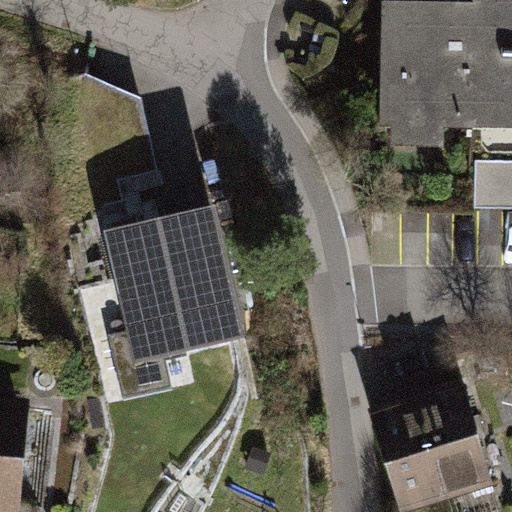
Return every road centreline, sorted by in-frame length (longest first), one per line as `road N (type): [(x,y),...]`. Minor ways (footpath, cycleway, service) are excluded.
road 1 (residential): [(354,511),(347,301),(304,159),(216,50)]
road 2 (residential): [(216,50),(82,0)]
